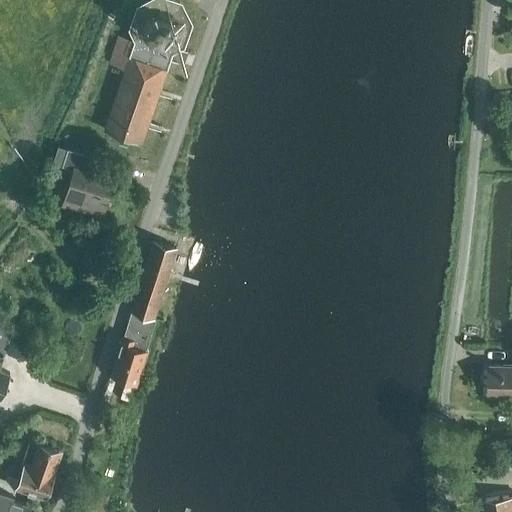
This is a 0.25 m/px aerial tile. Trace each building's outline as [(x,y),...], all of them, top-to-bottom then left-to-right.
[(170,60),(182,25),(179,24),(174,11),(160,6),(147,12),(139,9),(134,21),(140,23),(134,41),(129,54),(167,67),(170,60)] [(129,54),(134,41),(118,35),(109,63),(124,69),(129,54)] [(104,128),(142,141),(147,127),(148,122),(158,94),(160,89),(167,67),(129,54),(124,69),(104,128)] [(113,178),(99,174),(89,171),(93,156),(68,148),(64,163),(74,167),(64,201),(102,212),(113,178)] [(103,159),(93,156),(89,171),(99,174),(103,159)] [(149,314),(154,316),(166,277),(174,253),(176,245),(153,238),(131,309),(139,311),(149,314)] [(131,310),(127,324),(134,326),(139,311),(137,311),(131,309),(131,310)] [(149,314),(139,311),(134,326),(127,324),(124,332),(111,375),(136,383),(147,349),(146,348),(147,344),(149,338),(151,331),(144,329),(149,314)] [(151,315),(149,314),(144,329),(151,331),(156,317),(154,316),(151,315)] [(7,346),(11,337),(0,324),(0,349),(4,355),(7,346)] [(0,368),(0,363),(3,356),(0,354),(0,395),(1,396),(10,372),(0,368)] [(487,393),(511,392),(511,364),(487,364),(487,393)] [(0,476),(0,486),(14,492),(14,490),(15,490),(16,486),(46,496),(54,473),(62,450),(39,442),(31,465),(24,463),(19,477),(10,474),(8,479),(0,476)] [(14,492),(0,486),(0,511),(31,511),(34,505),(12,497),(14,492)] [(105,511),(110,497),(91,490),(85,509),(93,511),(105,511)] [(511,511),(511,494),(511,495),(485,499),(487,511),(511,511)]
